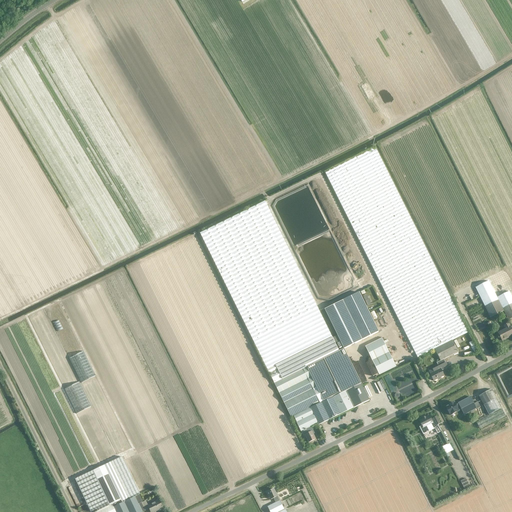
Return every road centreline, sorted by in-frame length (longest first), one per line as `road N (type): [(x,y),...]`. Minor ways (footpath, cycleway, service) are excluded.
road 1 (unclassified): [(192,511),(511,352)]
road 2 (unclassified): [(73,511),(0,365)]
